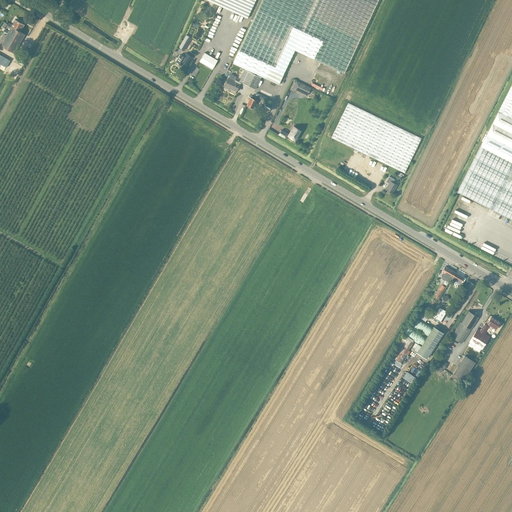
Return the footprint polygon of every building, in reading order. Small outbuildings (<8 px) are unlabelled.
[(206,0),(207,0),(247,18),(256,0),(255,0),(206,0)] [(262,0),(263,0),(233,64),(244,69),(239,81),(255,89),(260,79),(261,77),(279,85),(284,74),(295,50),(318,0),(262,0)] [(318,0),(295,50),(299,52),(344,73),(378,0),(377,0),(318,0)] [(0,41),(2,43),(1,45),(14,53),(25,34),(20,31),(24,24),(15,19),(12,25),(9,23),(8,24),(5,22),(2,27),(6,28),(6,27),(10,29),(9,31),(5,29),(3,33),(4,33),(0,40),(0,41)] [(186,35),(179,47),(184,50),(188,44),(185,43),(189,37),(186,35)] [(204,52),(199,61),(212,69),(217,60),(204,52)] [(181,54),(176,61),(177,63),(179,64),(181,64),(182,65),(184,62),(188,64),(193,57),(186,53),(184,56),(181,54)] [(10,60),(0,54),(0,61),(7,66),(10,60)] [(230,74),(224,89),(235,94),(239,84),(234,81),(236,76),(230,74)] [(296,80),(293,87),(308,94),(311,87),(296,80)] [(511,84),(458,192),(511,219),(511,84)] [(251,96),(247,105),(249,106),(249,107),(251,108),(252,108),(253,108),(257,98),(251,96)] [(421,138),(348,103),(331,138),(404,173),(421,138)] [(288,134),(281,130),(278,135),(285,139),(286,136),(295,141),(301,131),(294,127),(288,135),(287,135),(288,134)] [(389,183),(385,190),(392,194),(397,185),(393,183),(394,180),(389,176),(386,182),(389,183)] [(445,267),(442,272),(444,273),(442,274),(441,276),(441,278),(444,280),(446,280),(445,280),(449,282),(451,279),(452,281),(454,282),(455,282),(456,280),(460,282),(463,277),(445,267)] [(464,288),(461,292),(458,297),(461,300),(463,301),(466,295),(467,296),(474,284),(469,281),(467,280),(463,287),(464,288)] [(439,289),(435,297),(438,299),(443,291),(439,289)] [(439,307),(434,317),(437,319),(441,321),(446,311),(439,307)] [(420,310),(417,316),(425,321),(428,316),(420,310)] [(460,323),(451,337),(461,343),(470,329),(471,329),(478,317),(469,311),(461,323),(460,323)] [(413,350),(426,359),(443,333),(433,326),(433,327),(416,316),(404,335),(417,343),(417,344),(415,342),(412,347),(414,348),(412,347),(411,349),(413,350)] [(492,316),(487,323),(496,329),(500,322),(492,316)] [(481,349),(489,336),(484,333),(488,327),(484,324),(480,330),(477,329),(469,342),(481,349)] [(404,335),(391,357),(402,363),(414,342),(404,335)] [(464,356),(451,376),(462,383),(475,362),(464,356)] [(447,364),(438,357),(434,363),(444,369),(447,364)] [(415,377),(407,371),(403,377),(410,383),(415,377)]
